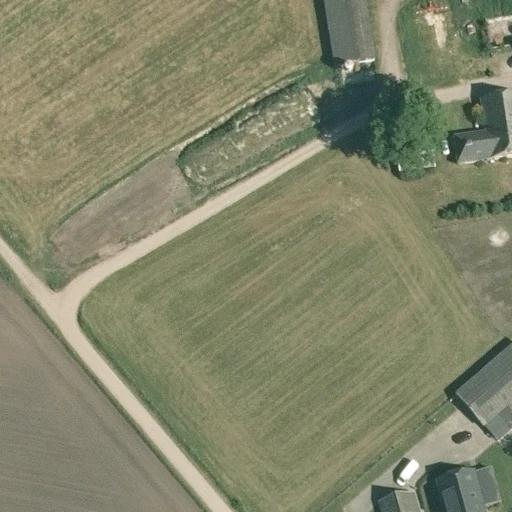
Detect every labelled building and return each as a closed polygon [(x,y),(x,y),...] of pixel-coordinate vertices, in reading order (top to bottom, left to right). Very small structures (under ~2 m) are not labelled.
[(354,65),(355,73),(375,70),(374,61),(375,61),(365,0),(322,0),(333,68),(354,65)] [(459,21),(412,23),(413,41),(459,39),(459,21)] [(446,77),(454,87),(465,79),(457,68),(446,77)] [(454,138),(458,165),(511,157),(511,97),(481,102),(485,133),(454,138)] [(397,148),(400,174),(436,170),(433,144),(397,148)] [(511,347),(456,395),(485,429),(511,405),(511,347)] [(446,511),(483,511),(473,474),(438,483),(446,511)] [(377,504),(379,511),(419,511),(415,493),(377,504)]
